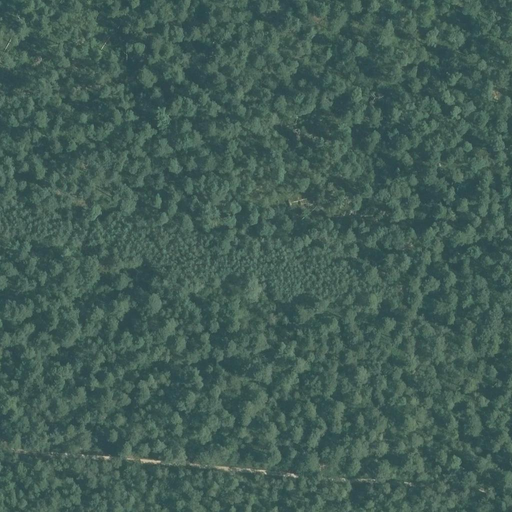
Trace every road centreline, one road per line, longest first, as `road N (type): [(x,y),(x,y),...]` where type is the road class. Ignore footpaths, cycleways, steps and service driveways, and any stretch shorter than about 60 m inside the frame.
road 1 (track): [(511,494),(0,446)]
road 2 (track): [(0,108),(39,91),(144,74),(143,0)]
